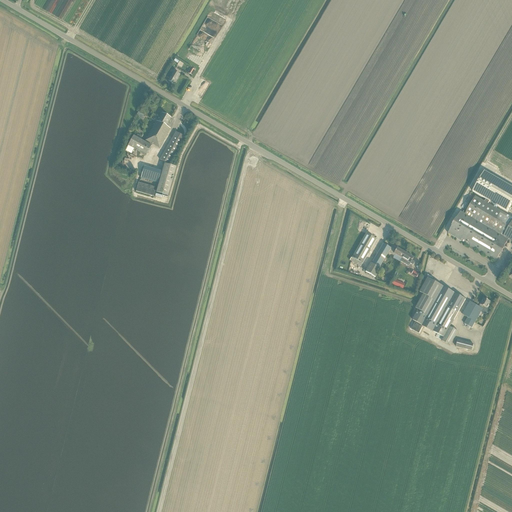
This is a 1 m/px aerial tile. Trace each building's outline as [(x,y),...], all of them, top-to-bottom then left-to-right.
[(181,75),(174,71),(172,74),(170,72),(167,77),(169,78),(168,81),(174,85),(181,75)] [(171,129),(166,127),(171,118),(163,113),(160,119),(158,118),(144,142),(134,136),(125,151),(131,154),(135,149),(146,156),(152,145),(160,149),(171,129)] [(169,165),(185,137),(176,132),(160,160),(169,165)] [(144,166),(141,178),(159,183),(156,192),(162,194),(162,196),(168,198),(168,196),(176,168),(164,164),(162,171),(144,166)] [(511,217),(488,204),(490,201),(507,212),(511,203),(511,188),(484,173),(473,192),(486,200),(485,202),(476,197),(465,214),(461,212),(448,233),(496,261),(508,239),(511,241),(511,217)] [(136,191),(153,197),(156,188),(138,183),(136,191)] [(352,258),(362,264),(376,240),(366,233),(352,258)] [(402,259),(405,253),(397,248),(396,250),(391,246),(390,248),(383,244),(371,264),(371,263),(365,272),(376,278),(381,269),(379,269),(388,253),(394,256),(395,255),(402,259)] [(405,253),(402,259),(410,264),(413,265),(415,262),(412,261),(414,258),(405,253)] [(450,327),(466,299),(428,278),(420,292),(424,294),(416,308),(418,310),(413,320),(422,325),(422,326),(433,332),(444,337),(442,341),(450,346),(459,332),(450,327)] [(488,309),(487,308),(491,302),(484,298),(480,305),(479,306),(470,301),(462,315),(467,317),(464,324),(472,328),(481,312),(484,314),(486,314),(487,314),(488,312),(489,311),(488,309)] [(419,333),(423,327),(415,323),(412,329),(419,333)] [(474,344),(458,340),(456,347),(464,349),(463,351),(468,352),(468,350),(472,351),(474,344)]
